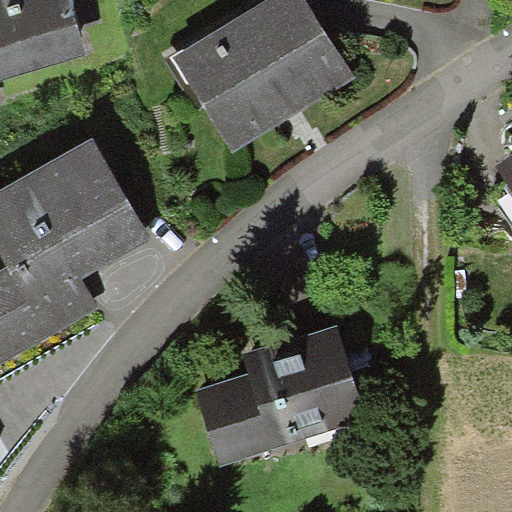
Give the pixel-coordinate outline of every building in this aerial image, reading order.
[(73,0),(0,0),(0,100),(1,100),(0,96),(0,76),(89,48),(77,13),(73,0)] [(316,0),(246,0),(174,45),(235,144),(270,123),(359,68),(316,0)] [(0,248),(2,251),(0,252),(0,356),(2,360),(101,304),(84,274),(158,231),(95,121),(0,175),(0,248)] [(511,171),(511,133),(495,144),(511,171)] [(374,405),(343,315),(244,348),(250,364),(199,381),(224,455),(374,405)]
